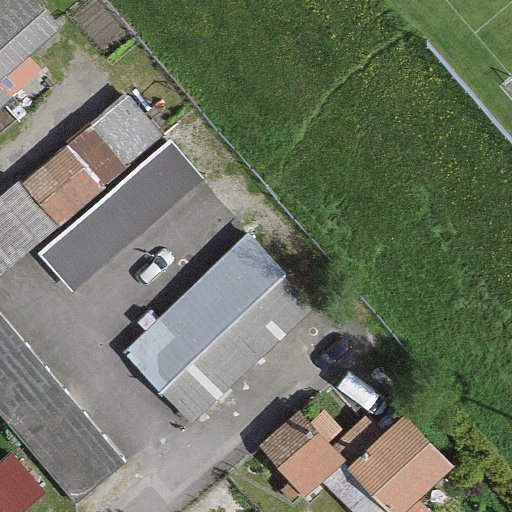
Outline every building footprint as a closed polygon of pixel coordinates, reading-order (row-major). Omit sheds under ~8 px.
[(27,0),(0,0),(0,80),(55,32),(27,0)] [(125,93),(0,200),(0,275),(34,247),(72,291),(201,180),(125,93)] [(287,272),(248,234),(127,357),(166,395),(287,272)] [(0,325),(0,411),(78,502),(121,466),(0,325)] [(336,440),(295,400),(257,439),(297,479),(336,440)] [(411,511),(447,478),(399,428),(352,473),(390,511),(411,511)] [(0,511),(27,511),(47,495),(13,458),(0,469),(0,511)]
